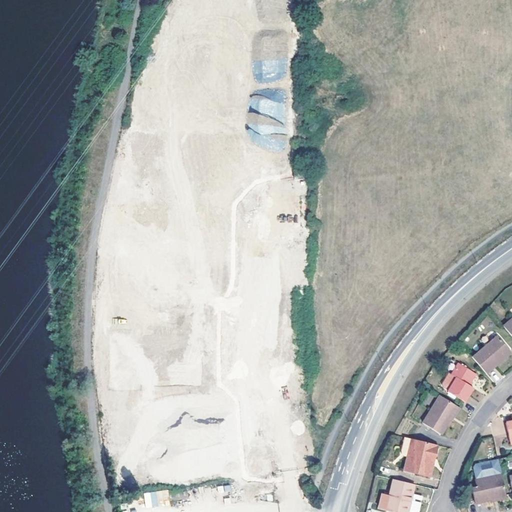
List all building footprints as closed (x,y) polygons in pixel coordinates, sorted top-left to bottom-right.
[(294,225),(248,224),(246,336),(292,337),(294,225)] [(199,299),(200,250),(174,249),(174,254),(140,253),(141,248),(114,248),(113,302),(139,303),(139,298),(199,299)] [(511,317),(502,326),(511,337),(511,317)] [(199,389),(200,333),(112,333),(112,389),(199,389)] [(497,357),(507,348),(496,335),(470,356),(484,373),(499,360),(497,357)] [(510,351),(507,348),(497,357),(499,360),(510,351)] [(302,456),(291,349),(249,353),(260,461),(302,456)] [(471,386),(468,384),(475,373),(457,362),(449,375),(452,377),(445,388),(444,389),(463,400),(471,386)] [(445,388),(452,377),(449,375),(446,373),(440,382),(441,385),(445,388)] [(446,418),(454,405),(437,394),(421,421),(438,432),(447,418),(446,418)] [(457,407),(454,405),(446,418),(447,418),(449,419),(457,407)] [(119,426),(124,480),(152,478),(152,474),(184,471),(184,474),(211,472),(206,423),(147,429),(146,424),(119,426)] [(430,457),(434,458),(437,444),(403,436),(400,449),(400,453),(402,455),(406,456),(402,470),(425,476),(430,457)] [(429,477),(434,458),(430,457),(425,476),(429,477)] [(490,497),(506,493),(501,472),(475,478),(477,485),(471,487),(475,501),(490,497)] [(388,495),(385,509),(400,511),(407,511),(414,483),(392,478),(388,495)] [(381,493),(377,507),(385,509),(388,495),(381,493)] [(174,511),(173,501),(141,506),(142,511),(174,511)]
